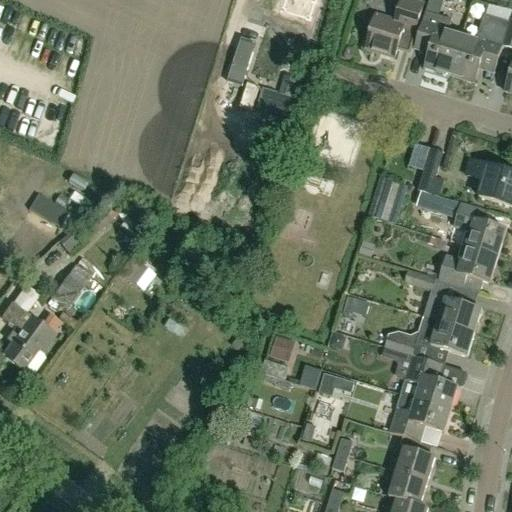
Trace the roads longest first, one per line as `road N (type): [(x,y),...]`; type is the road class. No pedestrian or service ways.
road 1 (residential): [(511,128),(369,86)]
road 2 (residential): [(483,511),(511,370)]
